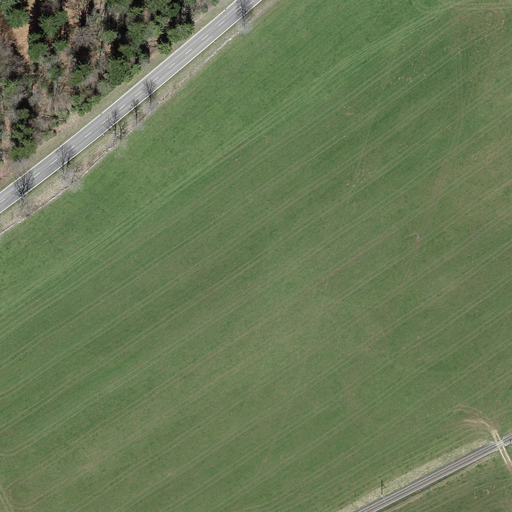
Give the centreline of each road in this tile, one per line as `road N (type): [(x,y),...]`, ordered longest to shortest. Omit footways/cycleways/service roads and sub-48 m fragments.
road 1 (track): [(437,0),(453,44),(451,82),(394,331),(412,381),(483,420),(511,466)]
road 2 (primary): [(248,0),(0,202)]
